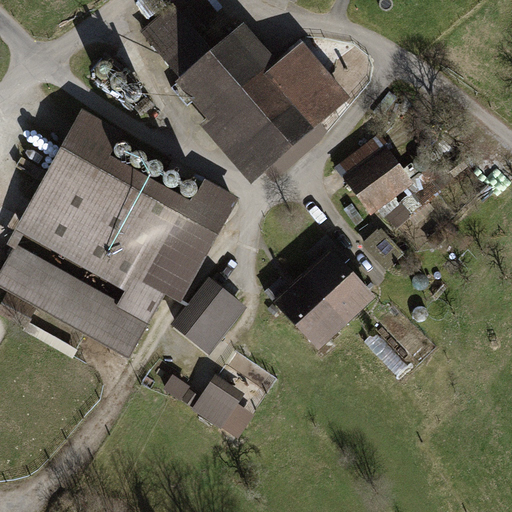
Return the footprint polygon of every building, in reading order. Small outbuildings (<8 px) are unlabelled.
[(184,92),(212,123),(279,66),(236,17),(214,36),(195,14),(187,21),(179,11),(147,39),(189,88),(184,92)] [(306,42),(279,66),(212,123),(214,126),(206,132),(257,191),(359,103),(306,42)] [(240,199),(81,112),(10,241),(17,244),(0,274),(0,291),(132,364),(168,299),(181,306),(240,199)] [(392,155),(351,187),(380,224),(421,192),(392,155)] [(367,242),(390,267),(404,255),(381,230),(367,242)] [(385,310),(336,256),(307,282),(357,336),(385,310)] [(249,310),(212,280),(174,328),(211,358),(249,310)] [(357,336),(307,282),(279,308),(329,362),(357,336)] [(174,378),(166,391),(190,405),(198,392),(174,378)] [(250,399),(219,380),(196,416),(228,436),(250,399)]
